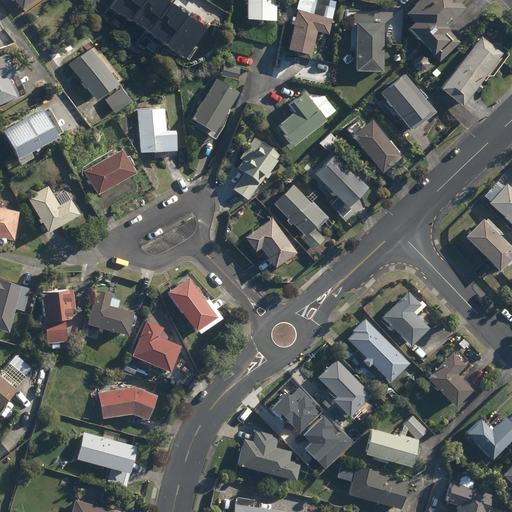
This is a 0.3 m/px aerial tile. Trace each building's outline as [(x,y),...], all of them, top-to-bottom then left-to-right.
[(13,0),(16,0),(23,9),(36,0),(11,0),(12,1),(13,0)] [(116,0),(112,5),(131,21),(133,19),(147,0),(116,0)] [(147,0),(133,19),(149,32),(172,3),(167,0),(147,0)] [(248,0),(248,20),(277,21),(277,4),(275,4),(274,0),(248,0)] [(309,0),(296,0),(294,9),(306,12),(309,0)] [(431,53),(441,63),(461,42),(450,30),(451,29),(449,27),(467,9),(462,3),(465,0),(422,0),(408,14),(416,23),(410,28),(433,52),(431,53)] [(172,3),(149,32),(166,46),(189,17),(172,3)] [(298,57),(311,60),(318,32),(330,34),(334,19),(298,11),(296,22),(293,21),(292,24),(295,25),(289,50),(299,52),(298,57)] [(189,17),(166,46),(183,59),(208,29),(191,15),(189,17)] [(357,71),(385,72),(385,24),(374,24),(374,15),(353,15),(352,51),(357,51),(357,71)] [(442,90),(464,106),(505,54),(483,37),(442,90)] [(87,88),(97,100),(119,83),(91,48),(70,65),(79,76),(76,78),(86,89),(87,88)] [(0,57),(0,105),(17,98),(9,79),(19,74),(10,53),(0,57)] [(417,69),(422,71),(428,70),(430,64),(428,59),(423,56),(417,58),(415,63),(417,69)] [(222,76),(239,80),(241,69),(225,65),(222,76)] [(435,68),(430,72),(434,77),(439,72),(435,68)] [(413,127),(416,131),(437,112),(406,74),(382,94),(411,129),(413,127)] [(423,84),(428,89),(435,83),(430,77),(423,84)] [(193,120),(215,133),(240,93),(218,79),(193,120)] [(122,88),(106,100),(115,113),(132,102),(122,88)] [(288,136),(296,146),(328,121),(306,92),(298,98),(299,99),(291,105),(297,112),(282,124),(290,134),(288,136)] [(3,131),(19,160),(60,137),(51,121),(54,120),(49,112),(46,113),(43,109),(3,131)] [(141,151),(141,152),(177,151),(176,130),(166,131),(165,109),(139,110),(140,142),(138,142),(139,151),(141,151)] [(350,131),(384,173),(403,158),(373,121),(363,129),(359,124),(350,131)] [(336,138),(329,131),(320,142),(327,148),(336,138)] [(234,190),(249,201),(265,178),(268,179),(281,161),(279,159),(281,156),(255,138),(240,159),(244,161),(238,168),(245,173),(234,190)] [(85,172),(99,195),(137,173),(124,150),(85,172)] [(337,195),(349,208),(370,188),(358,176),(357,177),(335,155),(316,174),(334,192),(332,193),(335,196),(337,195)] [(483,204),(511,231),(511,194),(502,184),(483,204)] [(300,238),(314,251),(326,239),(317,231),(330,218),(309,198),(308,199),(294,185),(274,204),(289,219),(287,221),(292,226),(294,224),(304,234),(300,238)] [(46,225),(49,232),(80,215),(72,200),(60,207),(49,186),(29,197),(41,219),(39,220),(43,227),(46,225)] [(0,236),(14,240),(20,213),(0,208),(0,236)] [(262,248),(276,268),(298,253),(273,219),(247,238),(257,252),(262,248)] [(459,239),(490,272),(509,255),(478,220),(459,239)] [(198,330),(201,334),(223,318),(208,298),(205,300),(189,278),(169,294),(197,331),(198,330)] [(0,330),(10,333),(16,309),(24,311),(31,289),(0,281),(0,330)] [(47,336),(48,344),(69,343),(67,320),(73,320),(73,317),(74,317),(73,310),(76,310),(74,290),(43,293),(45,316),(41,317),(42,337),(47,336)] [(103,329),(129,336),(135,313),(110,306),(113,295),(97,290),(88,325),(99,328),(98,331),(102,332),(103,329)] [(396,329),(411,346),(431,328),(416,312),(424,305),(413,292),(385,317),(393,326),(391,327),(393,330),(396,329)] [(372,363),(389,382),(409,364),(369,320),(356,331),(358,333),(351,339),(367,358),(363,361),(368,367),(372,363)] [(133,357),(172,372),(182,346),(161,338),(165,328),(147,321),(133,357)] [(455,345),(460,350),(466,345),(461,340),(455,345)] [(420,380),(446,408),(465,392),(450,376),(460,367),(449,354),(420,380)] [(0,410),(18,390),(16,389),(25,377),(32,368),(16,355),(3,371),(4,371),(0,376),(0,375),(0,410)] [(324,402),(340,419),(364,397),(331,361),(312,379),(329,398),(324,402)] [(132,415),(148,421),(157,396),(134,388),(99,393),(104,419),(132,415)] [(288,393),(272,409),(285,422),(287,420),(301,433),(323,410),(299,388),(291,396),(288,393)] [(352,442),(325,416),(306,436),(313,443),(306,450),(326,468),(352,442)] [(405,425),(418,440),(428,432),(414,416),(405,425)] [(468,432),(493,459),(511,441),(511,420),(507,416),(492,430),(482,419),(468,432)] [(366,456),(411,469),(419,441),(402,436),(401,438),(373,430),(366,456)] [(231,467),(286,482),(291,465),(282,462),(284,453),(269,449),(272,439),(268,438),(268,435),(255,432),(254,434),(250,433),(247,443),(238,440),(231,467)] [(78,460),(131,474),(138,447),(85,433),(78,460)] [(351,496),(400,511),(408,484),(381,476),(382,474),(360,467),(351,496)] [(511,489),(511,468),(504,476),(505,478),(503,480),(503,482),(501,483),(502,487),(506,487),(508,486),(511,490),(511,489)] [(456,511),(486,511),(492,496),(454,482),(446,503),(459,507),(456,511)] [(73,511),(116,511),(76,501),(73,511)]
